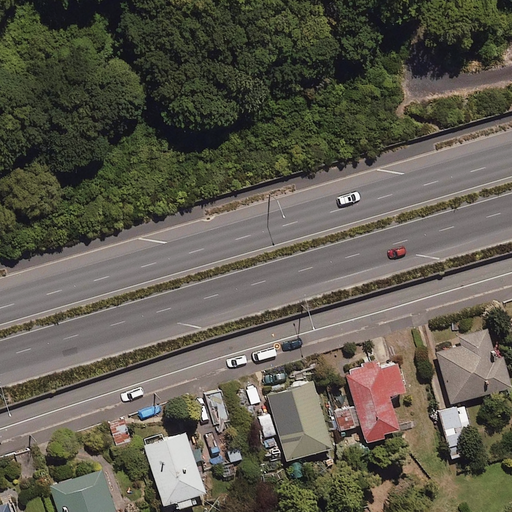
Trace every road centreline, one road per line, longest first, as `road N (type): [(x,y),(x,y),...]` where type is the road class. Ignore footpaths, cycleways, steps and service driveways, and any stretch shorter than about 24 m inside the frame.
road 1 (residential): [(511,272),(0,430)]
road 2 (trunk): [(511,210),(0,359)]
road 3 (trunk): [(0,306),(511,159)]
